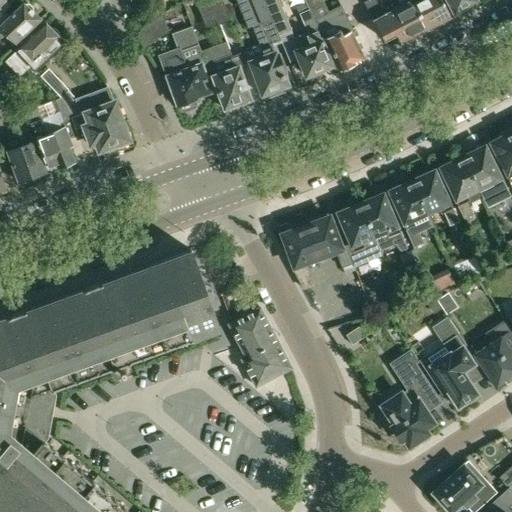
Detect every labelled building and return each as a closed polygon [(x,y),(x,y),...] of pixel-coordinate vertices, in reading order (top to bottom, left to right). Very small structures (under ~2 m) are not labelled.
[(197,0),(208,27),(229,18),(221,0),(197,0)] [(259,44),(245,49),(242,50),(243,52),(247,62),(247,63),(249,63),(261,94),(263,94),(265,98),(287,90),(285,85),(287,84),(283,72),(284,72),(277,54),(276,55),(273,46),(271,42),(280,39),(264,0),(235,0),(246,28),(251,26),(259,44)] [(278,0),(264,0),(280,39),(289,62),(299,58),(291,38),(294,37),(278,0)] [(322,0),(308,0),(306,2),(309,9),(311,11),(314,19),(320,31),(328,47),(337,63),(340,70),(342,68),(345,70),(351,67),(352,64),(355,63),(354,63),(364,58),(354,37),(358,35),(354,27),(351,28),(347,19),(341,6),(336,8),(328,11),(322,0)] [(384,0),(367,0),(364,2),(367,8),(380,32),(383,39),(395,33),(398,38),(400,41),(400,42),(413,36),(415,37),(421,34),(421,31),(427,28),(414,3),(411,5),(409,2),(408,0),(384,0)] [(411,0),(414,3),(427,28),(432,26),(434,27),(440,24),(440,21),(451,16),(447,9),(442,0),(411,0)] [(446,0),(450,6),(454,13),(464,8),(467,10),(474,6),(474,2),(477,1),(476,0),(446,0)] [(15,42),(26,32),(40,19),(32,12),(32,7),(28,4),(25,5),(22,3),(0,23),(0,34),(2,32),(15,42)] [(169,30),(161,16),(134,35),(143,49),(169,30)] [(328,47),(320,31),(314,19),(303,24),(307,32),(294,37),(291,38),(299,58),(306,75),(308,74),(309,75),(311,77),(312,77),(314,77),(316,77),(317,76),(318,75),(319,73),(320,72),(319,69),(331,65),(324,49),(328,47)] [(16,51),(4,62),(19,77),(31,66),(36,72),(63,47),(57,41),(60,38),(58,36),(58,33),(55,30),(52,31),(43,22),(15,49),(16,51)] [(178,48),(168,52),(159,55),(176,104),(178,104),(181,111),(184,111),(195,107),(197,106),(194,98),(196,97),(195,96),(210,90),(201,65),(205,63),(198,44),(179,50),(178,48)] [(215,86),(224,109),(227,107),(230,109),(236,107),(238,103),(250,99),(238,66),(242,64),(239,53),(207,65),(215,86)] [(39,76),(32,68),(20,78),(27,86),(39,76)] [(56,77),(48,84),(59,96),(60,98),(66,105),(71,118),(77,133),(78,139),(87,136),(89,140),(90,144),(96,142),(98,147),(98,148),(99,149),(100,149),(101,149),(112,145),(115,147),(118,147),(124,145),(126,143),(127,140),(128,139),(127,135),(121,118),(122,116),(120,109),(117,108),(115,104),(81,115),(75,97),(68,89),(56,77)] [(67,137),(77,133),(71,118),(66,105),(60,98),(53,102),(24,112),(29,124),(31,123),(47,163),(48,167),(57,164),(58,167),(60,166),(61,168),(71,165),(71,162),(73,161),(68,147),(71,146),(67,137)] [(15,134),(19,133),(29,129),(25,117),(11,122),(15,134)] [(511,130),(510,127),(498,134),(500,137),(491,142),(502,163),(500,164),(511,186),(511,130)] [(45,172),(44,169),(29,129),(19,133),(24,145),(7,152),(18,181),(21,180),(24,182),(31,179),(33,176),(45,172)] [(473,147),(461,153),(478,188),(482,197),(487,207),(502,200),(510,196),(495,166),(494,167),(484,147),(479,149),(478,148),(475,150),(473,147)] [(482,197),(478,188),(461,153),(448,159),(449,163),(441,167),(451,187),(449,188),(464,218),(472,214),(467,205),(482,197)] [(422,171),(410,177),(426,212),(438,206),(441,213),(444,211),(450,224),(458,221),(444,190),(443,191),(433,171),(424,175),(422,171)] [(433,226),(426,212),(410,177),(397,183),(399,186),(390,190),(399,210),(398,211),(412,241),(414,247),(423,243),(419,233),(433,226)] [(407,247),(406,244),(400,231),(392,213),(391,213),(383,193),(373,197),(372,194),(359,199),(378,244),(379,248),(394,242),(401,249),(407,247)] [(345,211),(339,213),(347,233),(346,234),(350,243),(359,265),(368,261),(363,250),(378,244),(359,199),(346,205),(348,209),(344,210),(345,211)] [(279,226),(277,230),(279,234),(283,237),(292,261),(290,262),(304,289),(313,286),(304,263),(318,258),(337,251),(343,267),(353,263),(346,245),(342,246),(338,233),(336,234),(330,216),(318,220),(318,218),(305,223),(292,227),(291,225),(287,223),(279,226)] [(0,511),(1,511),(128,511),(43,440),(45,436),(50,412),(54,391),(52,387),(194,337),(219,328),(204,286),(190,249),(0,317),(0,511)] [(408,265),(412,263),(416,272),(420,270),(411,250),(403,253),(408,265)] [(500,267),(511,263),(509,256),(498,260),(500,267)] [(455,284),(450,273),(439,278),(444,289),(455,284)] [(395,289),(382,294),(387,307),(400,302),(395,289)] [(447,293),(437,300),(442,307),(446,313),(456,307),(447,293)] [(442,307),(437,300),(435,297),(427,302),(433,313),(442,307)] [(229,324),(245,357),(241,359),(256,386),(278,374),(291,367),(260,307),(238,318),(228,323),(229,324)] [(506,383),(507,383),(506,382),(511,378),(511,353),(511,354),(511,353),(511,338),(501,323),(486,333),(492,342),(473,354),(496,387),(505,381),(506,383)] [(358,325),(345,333),(351,343),(364,335),(358,325)] [(455,336),(444,344),(419,360),(422,365),(441,393),(447,389),(457,406),(458,405),(461,410),(470,404),(467,399),(476,393),(471,385),(462,371),(473,363),(455,336)] [(424,428),(432,423),(433,422),(426,412),(440,402),(415,364),(413,361),(409,364),(410,366),(397,374),(409,392),(402,396),(400,393),(382,405),(395,424),(391,426),(400,440),(404,437),(409,445),(427,433),(426,431),(424,428)] [(118,372),(118,373),(119,374),(120,375),(121,375),(123,375),(124,375),(125,374),(125,373),(126,372),(126,371),(127,370),(126,369),(126,368),(125,368),(125,367),(124,367),(122,366),(121,367),(120,367),(119,367),(118,368),(118,369),(118,370),(118,372)] [(462,501),(471,511),(473,511),(496,492),(468,460),(432,492),(450,511),(462,501)] [(511,511),(507,508),(511,503),(511,491),(508,487),(487,506),(492,511),(511,511)]
